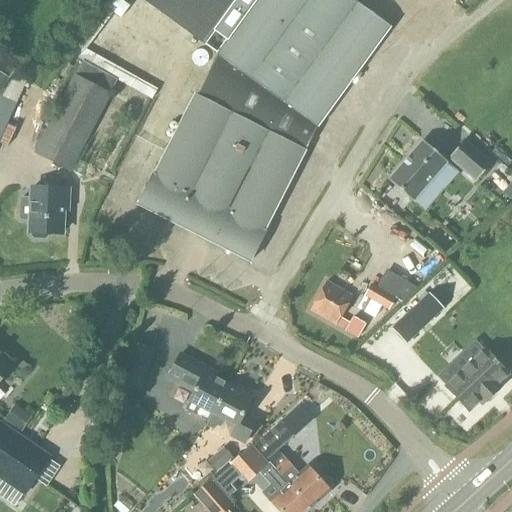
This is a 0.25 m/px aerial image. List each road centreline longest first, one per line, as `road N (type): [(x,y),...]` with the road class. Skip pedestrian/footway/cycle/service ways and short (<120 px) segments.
road 1 (residential): [(155,285),(359,386),(419,450)]
road 2 (unknown): [(371,0),(425,51),(452,0)]
road 3 (residential): [(0,290),(127,283)]
